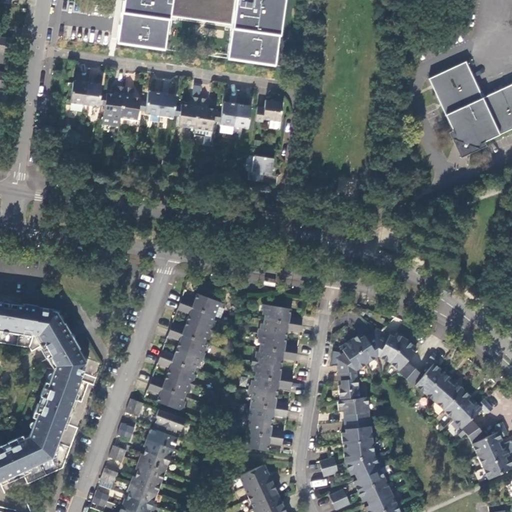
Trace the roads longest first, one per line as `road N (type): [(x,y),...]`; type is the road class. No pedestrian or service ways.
road 1 (residential): [(35,47),(305,93),(292,228)]
road 2 (tertiary): [(292,228),(13,193)]
road 3 (residential): [(78,511),(170,253)]
road 4 (track): [(404,0),(377,233),(366,249)]
road 5 (residential): [(312,511),(301,458),(335,284)]
road 6 (tertiary): [(497,335),(437,285),(349,244)]
road 7 (tertiary): [(3,228),(170,253)]
road 8 (tertiary): [(170,253),(335,284)]
road 9 (tertiary): [(335,284),(433,313),(486,350)]
